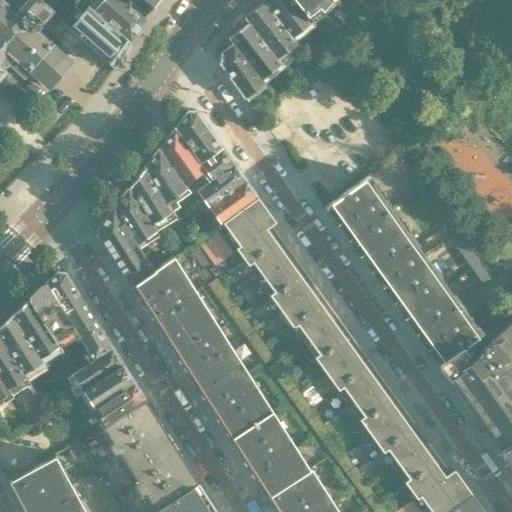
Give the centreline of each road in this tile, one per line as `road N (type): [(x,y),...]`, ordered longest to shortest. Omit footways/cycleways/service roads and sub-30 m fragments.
road 1 (residential): [(511,511),(178,47)]
road 2 (residential): [(44,209),(238,511)]
road 3 (tertiary): [(44,209),(112,138),(178,47)]
